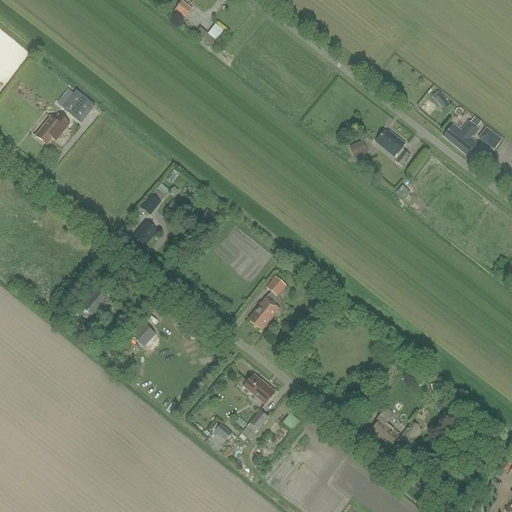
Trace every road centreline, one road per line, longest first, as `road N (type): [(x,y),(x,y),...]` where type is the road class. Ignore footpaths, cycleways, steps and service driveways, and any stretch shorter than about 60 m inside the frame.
road 1 (unclassified): [(440,511),(0,148)]
road 2 (unclassified): [(511,204),(252,0)]
